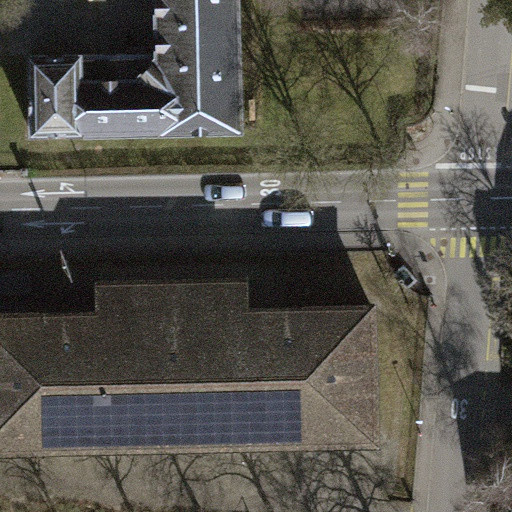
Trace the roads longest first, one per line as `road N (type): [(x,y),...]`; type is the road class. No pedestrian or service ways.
road 1 (primary): [(480,198),(0,209)]
road 2 (residential): [(480,198),(458,511)]
road 3 (residential): [(501,0),(480,198)]
